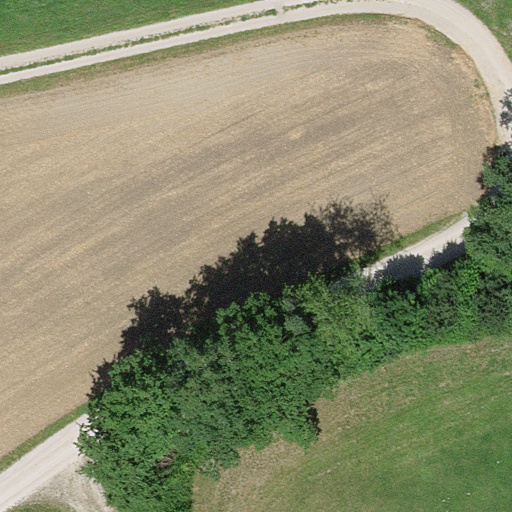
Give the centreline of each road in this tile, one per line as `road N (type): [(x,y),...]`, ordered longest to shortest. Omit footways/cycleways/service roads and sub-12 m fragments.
road 1 (track): [(0,74),(285,9),(399,0),(475,36),(511,147)]
road 2 (track): [(511,214),(416,270),(243,348),(0,498)]
